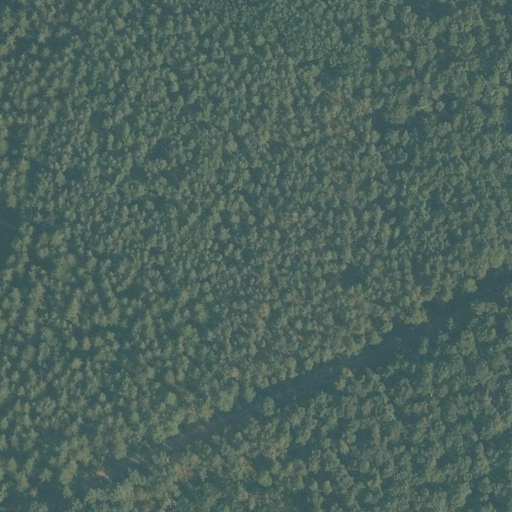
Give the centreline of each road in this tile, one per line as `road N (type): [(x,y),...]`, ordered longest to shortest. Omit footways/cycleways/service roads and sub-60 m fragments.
road 1 (track): [(511,291),(23,511)]
road 2 (track): [(160,450),(299,55)]
road 3 (track): [(189,0),(371,92)]
